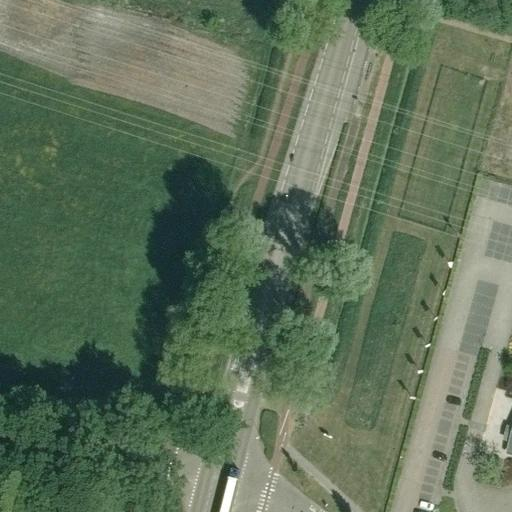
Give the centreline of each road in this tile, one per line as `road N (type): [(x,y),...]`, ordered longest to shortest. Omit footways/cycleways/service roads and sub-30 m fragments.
road 1 (secondary): [(218,478),(352,0)]
road 2 (unclassified): [(0,467),(167,461),(218,478)]
